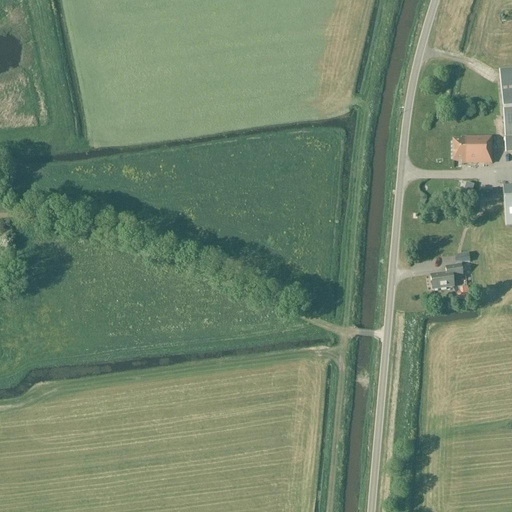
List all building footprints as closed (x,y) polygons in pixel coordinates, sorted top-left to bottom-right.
[(511,70),(499,72),(506,154),(511,153),(511,70)] [(452,140),(453,162),(461,162),(461,165),(477,165),(477,162),(483,162),(483,164),(491,164),(491,139),(461,139),(461,140),(452,140)] [(505,226),(511,225),(511,189),(503,190),(505,226)] [(470,263),(469,254),(454,256),(455,265),(470,263)] [(446,275),(430,277),(433,291),(453,288),(452,280),(463,278),(461,266),(445,269),(446,275)]
